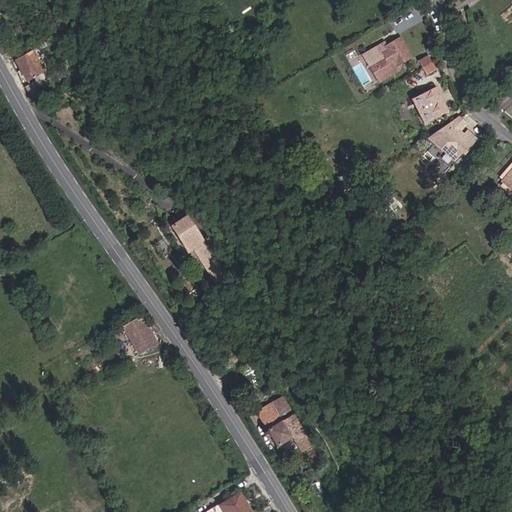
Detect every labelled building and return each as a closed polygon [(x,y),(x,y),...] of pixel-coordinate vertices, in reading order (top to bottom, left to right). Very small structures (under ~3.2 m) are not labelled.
[(422,57),(412,37),(398,44),(399,48),(393,51),(394,53),(383,59),(387,68),(383,70),(388,79),(410,68),(407,64),(422,57)] [(27,80),(45,69),(32,48),(14,59),(27,80)] [(446,70),(438,55),(428,61),(436,75),(446,70)] [(387,68),(383,59),(379,61),(383,70),(387,68)] [(24,87),(33,103),(42,98),(33,83),(24,87)] [(425,98),(428,103),(446,93),(444,88),(425,98)] [(446,93),(428,103),(432,110),(439,123),(457,112),(453,105),(446,93)] [(42,98),(33,103),(38,111),(51,103),(48,95),(42,98)] [(439,123),(432,110),(428,112),(435,125),(439,123)] [(469,154),(481,141),(472,132),(469,136),(464,132),(472,124),(465,117),(455,123),(438,135),(462,157),(467,151),(469,154)] [(462,157),(438,135),(433,138),(457,161),(462,157)] [(511,168),(502,179),(511,187),(511,168)] [(189,220),(174,229),(188,252),(191,250),(214,286),(224,280),(216,268),(218,267),(189,220)] [(138,316),(120,327),(137,356),(155,345),(138,316)] [(295,415),(284,422),(281,416),(288,410),(281,399),(259,413),(259,418),(278,446),(294,436),(306,452),(316,445),(295,415)] [(314,450),(317,459),(324,457),(321,449),(314,450)] [(247,511),(240,497),(210,511),(247,511)]
